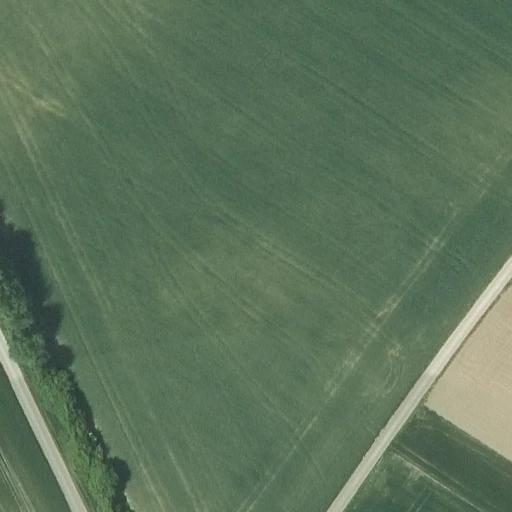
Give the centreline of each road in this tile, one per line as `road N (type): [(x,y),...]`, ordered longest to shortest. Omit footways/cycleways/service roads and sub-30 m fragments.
road 1 (track): [(337,511),(511,267)]
road 2 (track): [(0,339),(80,511)]
